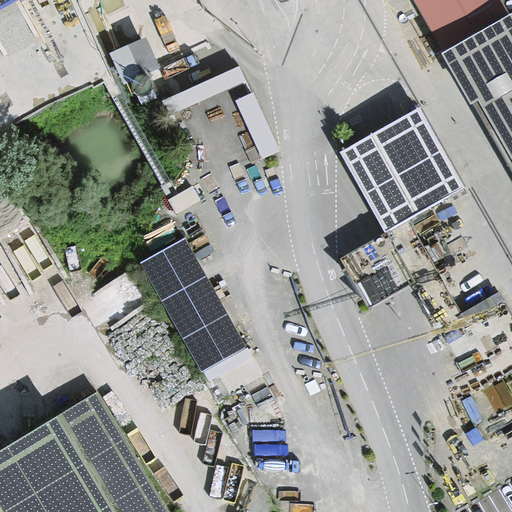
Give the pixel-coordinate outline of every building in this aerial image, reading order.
[(37,0),(0,0),(0,23),(39,1),(37,0)] [(511,22),(499,0),(413,0),(500,152),(466,171),(511,253),(511,22)] [(129,93),(165,76),(149,45),(114,62),(129,93)] [(209,55),(167,76),(196,134),(201,131),(218,164),(242,151),(252,171),(283,155),(259,107),(240,116),(209,55)] [(343,158),(386,235),(463,193),(419,115),(343,158)] [(184,241),(141,265),(202,375),(246,351),(184,241)] [(0,511),(171,511),(98,386),(0,443),(0,511)]
